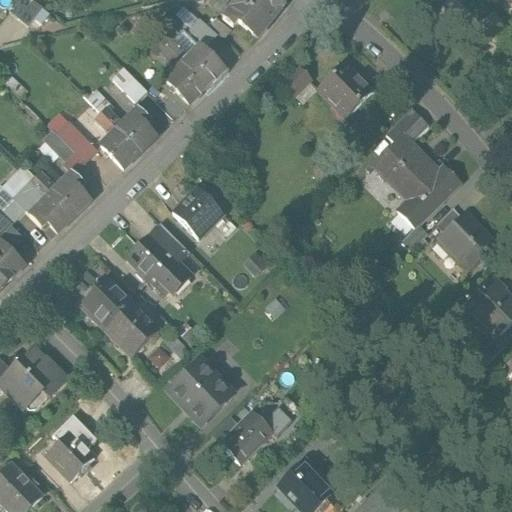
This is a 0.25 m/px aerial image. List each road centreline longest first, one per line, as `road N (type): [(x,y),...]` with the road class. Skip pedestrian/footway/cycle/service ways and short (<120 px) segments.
road 1 (residential): [(317,0),(20,298)]
road 2 (residential): [(511,189),(472,137),(330,0)]
road 3 (residential): [(20,298),(113,390),(159,453)]
